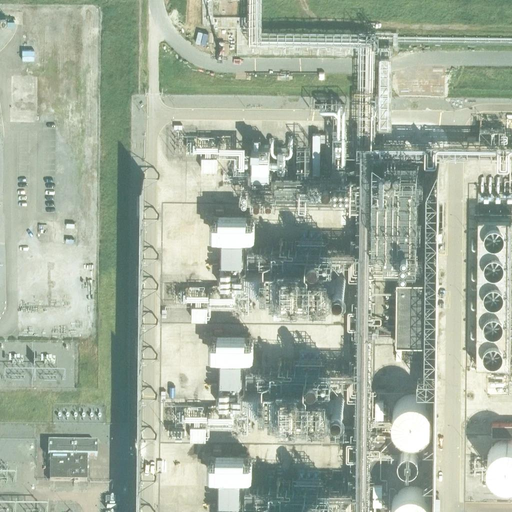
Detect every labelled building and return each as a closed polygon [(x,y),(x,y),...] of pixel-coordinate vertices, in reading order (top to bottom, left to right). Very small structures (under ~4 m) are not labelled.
[(511,306),(511,212),(485,212),(482,359),(511,360),(511,306)] [(402,338),(434,338),(435,275),(402,275),(402,338)] [(414,397),(410,397),(407,397),(403,399),(399,401),(396,404),(395,406),(393,408),(392,411),(391,414),(391,417),(391,420),(392,423),(393,426),(394,429),(398,433),(400,434),(403,436),(405,437),(409,438),(413,438),(416,437),(419,436),(424,433),(426,431),(428,429),(431,424),(431,421),(432,417),(431,413),(430,410),(428,405),(425,402),(421,399),(418,398),(414,397)] [(50,455),(50,481),(73,481),(73,488),(79,488),(79,481),(88,481),(88,456),(98,456),(98,442),(49,442),(49,455),(50,455)] [(511,448),(508,447),(504,448),(500,449),(497,450),(494,452),(492,455),(490,458),(488,463),(488,466),(488,470),(489,474),(490,477),(493,480),(495,482),(499,484),(502,486),(506,486),(509,486),(511,485),(511,448)] [(417,463),(417,461),(417,457),(416,456),(414,454),(412,452),(410,451),(408,451),(404,452),(403,452),(401,454),(399,457),(398,458),(398,461),(398,464),(400,467),(403,470),(404,470),(407,471),(408,471),(411,470),(414,469),(415,467),(416,465),(417,463)] [(431,511),(432,509),(431,505),(430,501),(428,498),(426,495),(422,492),(418,490),(415,489),(411,489),(407,489),(404,490),(400,492),(397,495),(394,498),(392,502),(391,505),(391,509),(391,511),(431,511)]
